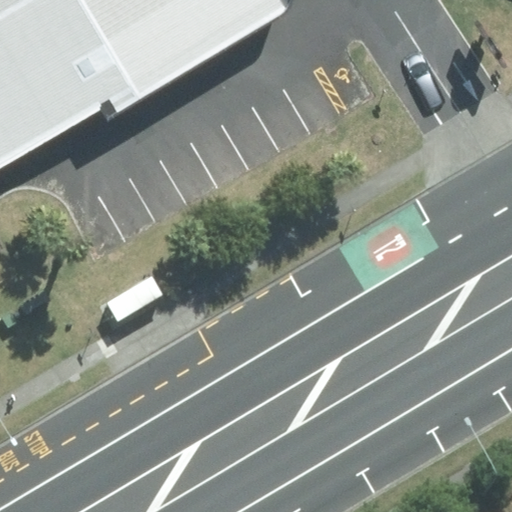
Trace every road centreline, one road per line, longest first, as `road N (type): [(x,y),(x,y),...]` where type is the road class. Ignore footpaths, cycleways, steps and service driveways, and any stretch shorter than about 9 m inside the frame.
road 1 (primary): [(511,280),(119,511)]
road 2 (unknown): [(356,0),(28,202)]
